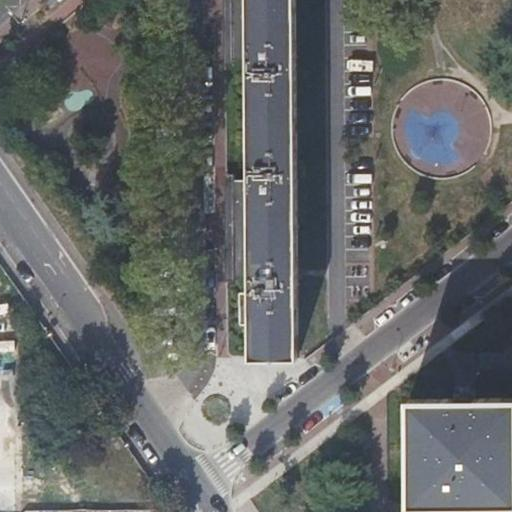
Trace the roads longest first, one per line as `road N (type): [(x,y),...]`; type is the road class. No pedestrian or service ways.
road 1 (residential): [(157,424),(198,363),(192,0)]
road 2 (residential): [(511,247),(192,484)]
road 3 (residential): [(0,202),(157,424)]
